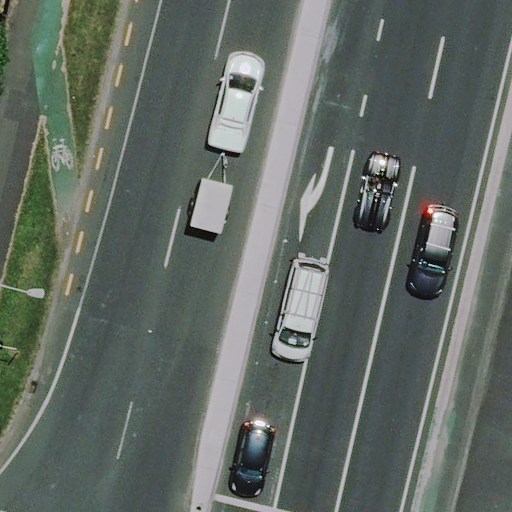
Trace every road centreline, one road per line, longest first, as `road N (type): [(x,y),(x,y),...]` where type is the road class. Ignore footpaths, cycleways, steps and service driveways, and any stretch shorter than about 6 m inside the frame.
road 1 (trunk): [(431,0),(406,75),(303,511)]
road 2 (trunk): [(99,511),(227,0)]
